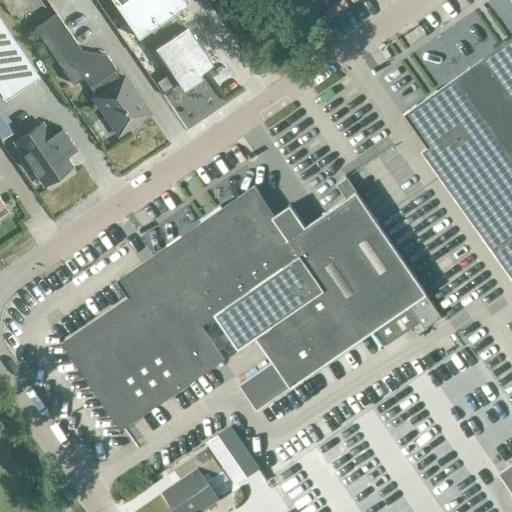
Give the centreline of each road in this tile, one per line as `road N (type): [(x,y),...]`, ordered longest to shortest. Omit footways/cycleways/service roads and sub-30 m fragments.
road 1 (unclassified): [(0,288),(420,0)]
road 2 (unknown): [(511,312),(348,49)]
road 3 (unclassified): [(105,511),(0,358)]
